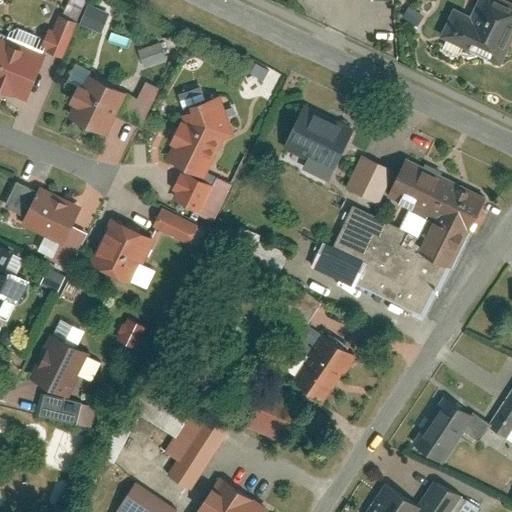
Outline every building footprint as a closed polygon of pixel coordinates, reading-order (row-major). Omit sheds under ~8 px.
[(68,0),(63,12),(76,18),(83,0),(68,0)] [(451,10),(438,38),(499,68),(511,41),(511,9),(492,0),(479,0),(470,19),(451,10)] [(87,2),(79,23),(100,31),(108,10),(87,2)] [(48,49),(0,29),(0,88),(26,99),(48,49)] [(160,42),(138,47),(141,66),(164,62),(160,42)] [(69,115),(110,135),(131,93),(90,73),(69,115)] [(183,111),(162,152),(210,174),(230,130),(219,88),(179,98),(183,111)] [(336,111),(286,88),(266,131),(316,154),(336,111)] [(393,168),(361,153),(345,185),(376,201),(379,196),(393,168)] [(487,197),(399,155),(393,168),(379,196),(424,217),(414,236),(409,246),(443,263),(452,267),(487,197)] [(4,212),(42,232),(62,192),(25,173),(4,212)] [(73,250),(121,272),(143,226),(95,203),(73,250)] [(394,226),(349,204),(329,245),(321,241),(308,265),(348,285),(350,281),(417,315),(430,289),(443,263),(409,246),(414,236),(394,226)] [(149,224),(187,242),(196,223),(159,205),(149,224)] [(0,291),(5,294),(17,266),(0,258),(0,246),(3,240),(0,238),(0,291)] [(45,268),(41,284),(59,288),(63,273),(45,268)] [(48,385),(73,339),(31,317),(6,362),(48,385)] [(139,348),(145,325),(132,321),(125,344),(139,348)] [(306,390),(339,342),(307,321),(274,368),(306,390)] [(217,409),(266,429),(281,393),(231,373),(217,409)] [(458,401),(426,380),(393,429),(425,450),(458,401)] [(511,384),(486,426),(511,442),(511,384)] [(40,394),(37,416),(93,425),(97,404),(40,394)] [(174,475),(213,420),(178,396),(148,439),(158,446),(150,458),(174,475)] [(477,439),(486,424),(471,416),(463,430),(477,439)] [(113,461),(129,430),(117,423),(100,455),(113,461)] [(244,511),(254,498),(202,462),(179,496),(183,498),(173,511),(244,511)] [(403,491),(368,468),(339,511),(425,511),(444,483),(419,467),(403,491)] [(172,511),(175,507),(133,479),(111,511),(172,511)]
